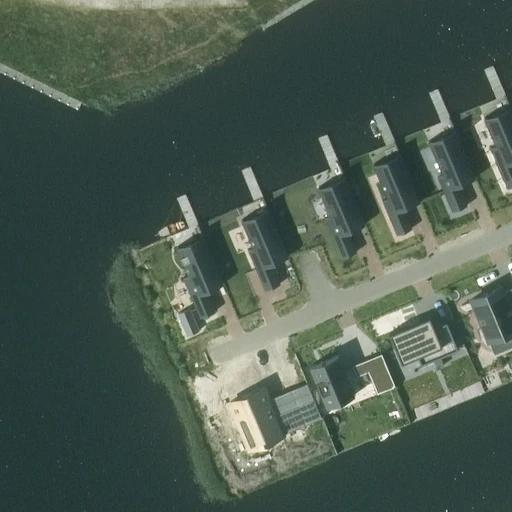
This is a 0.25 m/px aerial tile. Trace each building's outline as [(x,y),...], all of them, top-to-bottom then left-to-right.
[(511,110),(510,106),(484,117),(495,146),(490,148),(507,188),(511,186),(511,110)] [(455,130),(428,141),(442,174),(437,176),(452,211),(467,205),(459,184),(475,178),(455,130)] [(400,153),(373,164),(387,197),(382,199),(397,235),(412,228),(403,208),(420,201),(400,153)] [(344,176),(318,187),(329,215),(324,217),(341,258),(357,252),(348,231),(365,224),(344,176)] [(268,208),(242,219),(253,247),(248,250),(265,290),(280,284),(272,263),(288,256),(268,208)] [(203,236),(177,247),(188,275),(183,277),(200,317),(215,311),(207,290),(223,284),(203,236)] [(501,286),(471,298),(489,340),(511,330),(511,286),(503,291),(501,286)] [(190,308),(178,313),(187,335),(199,330),(190,308)] [(405,326),(389,333),(401,362),(433,349),(437,358),(458,349),(446,322),(434,327),(429,316),(405,326)] [(381,353),(352,365),(356,376),(368,371),(377,393),(395,386),(381,353)] [(337,354),(309,366),(309,368),(311,367),(327,405),(325,406),(326,407),(354,395),(354,393),(352,394),(336,357),(338,356),(337,354)] [(263,388),(230,402),(250,448),(283,435),(282,432),(306,422),(293,391),(269,401),(263,388)]
